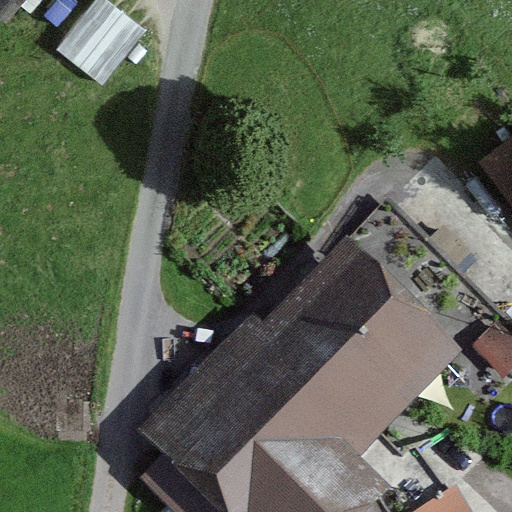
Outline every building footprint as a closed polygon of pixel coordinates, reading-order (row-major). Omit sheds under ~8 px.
[(142,44),(85,51),(88,77),(145,71),(142,44)] [(511,132),(483,152),(511,194),(511,132)] [(352,269),(432,349),(485,402),(511,375),(511,335),(384,207),(337,254),(352,269)] [(335,446),(432,349),(352,269),(146,474),(172,501),(161,511),(353,511),(376,489),(393,471),(362,439),(345,456),(335,446)] [(376,489),(390,511),(470,511),(427,447),(393,471),(376,489)]
